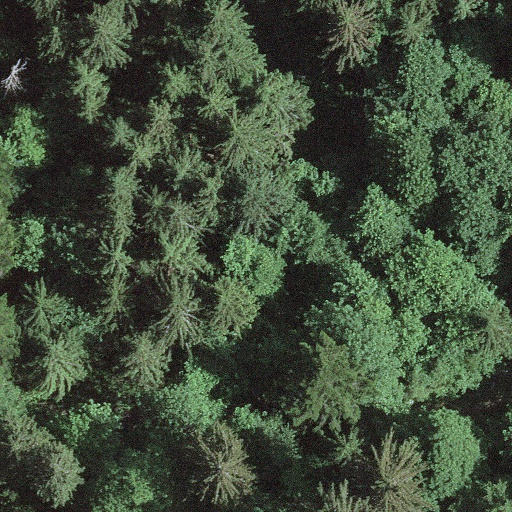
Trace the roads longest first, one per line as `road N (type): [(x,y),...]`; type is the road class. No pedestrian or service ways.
road 1 (track): [(0,382),(45,397),(230,417),(403,418),(511,400)]
road 2 (track): [(511,311),(344,158),(245,0)]
